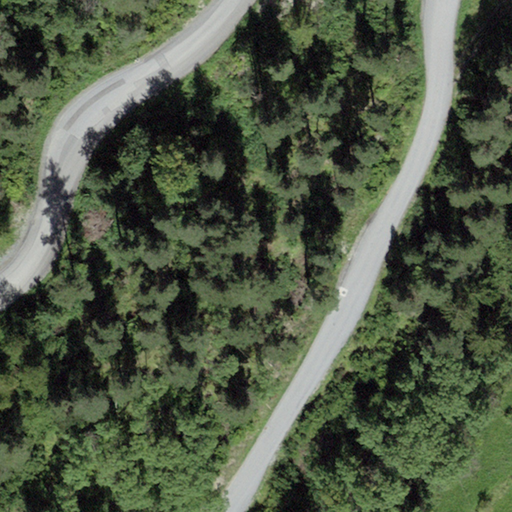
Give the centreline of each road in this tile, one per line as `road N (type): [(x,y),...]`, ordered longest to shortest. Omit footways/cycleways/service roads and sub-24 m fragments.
road 1 (unclassified): [(229,511),(265,462),(379,250),(437,115),(446,65),(442,0)]
road 2 (unclassified): [(234,0),(199,41),(112,91),(71,126),(52,219),(28,265),(0,288)]
